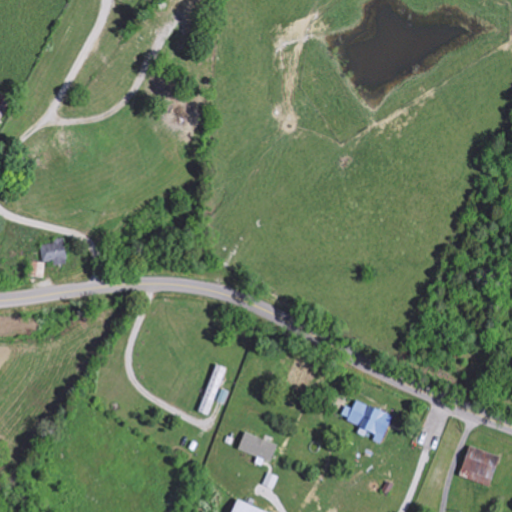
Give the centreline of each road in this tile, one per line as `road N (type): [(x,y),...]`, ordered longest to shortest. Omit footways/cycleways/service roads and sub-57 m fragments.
road 1 (secondary): [(511,424),(209,292),(146,287),(0,302)]
road 2 (residential): [(20,301),(10,239),(0,231),(7,105),(113,0)]
